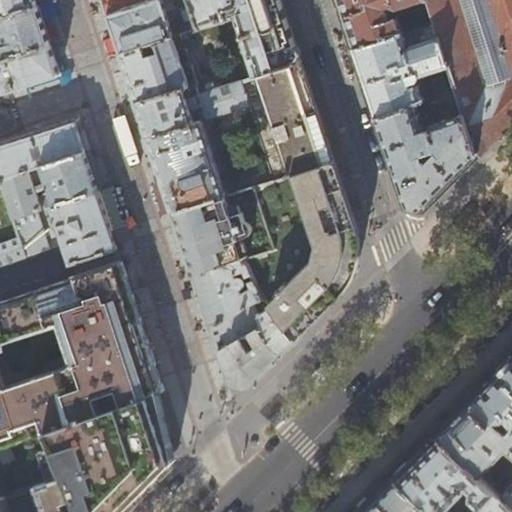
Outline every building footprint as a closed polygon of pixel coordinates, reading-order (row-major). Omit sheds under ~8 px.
[(0,0),(0,18),(38,6),(36,0),(0,0)] [(104,0),(109,15),(154,0),(104,0)] [(178,0),(185,21),(171,26),(162,0),(154,0),(109,15),(116,34),(122,53),(187,32),(204,27),(195,0),(178,0)] [(293,33),(281,0),(195,0),(204,27),(232,18),(233,17),(239,15),(259,75),(302,59),(293,33)] [(339,0),(342,7),(355,48),(404,33),(399,18),(397,16),(391,19),(387,7),(392,5),(398,8),(423,0),(339,0)] [(511,0),(429,0),(441,36),(450,65),(455,79),(458,90),(479,153),(507,124),(511,119),(511,0)] [(45,25),(38,6),(0,18),(0,60),(51,45),(45,25)] [(262,174),(224,186),(202,120),(195,122),(190,110),(204,106),(208,118),(251,105),(242,80),(238,68),(234,56),(225,58),(229,71),(222,73),(226,86),(215,89),(216,87),(216,84),(213,82),(210,81),(208,82),(206,86),(207,89),(209,91),(201,93),(197,83),(183,40),(188,39),(187,32),(122,53),(131,79),(144,121),(162,174),(175,213),(255,187),(265,184),(262,174)] [(404,33),(355,48),(367,83),(378,116),(424,101),(426,100),(420,83),(414,85),(411,75),(416,73),(420,76),(450,65),(441,36),(414,44),(410,50),(404,33)] [(56,60),(51,45),(0,60),(0,94),(4,93),(61,74),(56,60)] [(317,105),(302,59),(259,75),(242,80),(251,105),(275,180),(335,161),(317,105)] [(458,90),(455,79),(435,86),(438,96),(458,90)] [(458,90),(438,96),(441,103),(449,101),(452,109),(433,115),(435,122),(432,128),(427,129),(419,108),(426,106),(424,101),(378,116),(408,207),(422,210),(450,182),(479,153),(458,90)] [(29,136),(0,145),(0,170),(3,178),(86,150),(81,134),(76,121),(29,136)] [(38,210),(55,205),(99,189),(90,164),(86,150),(3,178),(15,218),(38,210)] [(345,190),(335,161),(275,180),(265,184),(255,187),(276,248),(246,258),(263,299),(262,299),(269,302),(275,311),(297,338),(314,320),(339,295),(354,279),(359,268),(362,250),(362,243),(355,219),(345,190)] [(0,264),(2,264),(28,256),(15,218),(3,178),(0,170),(0,264)] [(183,238),(195,275),(246,258),(276,248),(255,187),(175,213),(183,238)] [(109,219),(99,189),(55,205),(58,215),(42,221),(38,210),(15,218),(28,256),(67,244),(71,254),(73,262),(118,247),(115,239),(109,219)] [(213,327),(257,301),(262,299),(263,299),(246,258),(195,275),(200,288),(213,327)] [(153,352),(134,295),(123,261),(78,277),(0,301),(0,501),(6,499),(34,489),(68,478),(77,498),(83,511),(123,511),(128,507),(140,495),(169,467),(173,447),(166,416),(161,392),(162,391),(165,390),(162,381),(153,352)] [(269,302),(262,299),(257,301),(213,327),(215,333),(222,355),(232,385),(239,387),(246,389),(272,363),(297,338),(275,311),(269,302)] [(511,361),(509,365),(485,389),(511,421),(511,361)] [(511,421),(485,389),(465,409),(439,435),(488,482),(493,476),(488,470),(508,450),(511,452),(511,484),(501,496),(511,506),(511,421)] [(472,499),(485,511),(493,511),(494,511),(511,511),(511,506),(501,496),(488,482),(439,435),(420,455),(398,477),(433,511),(452,511),(449,508),(466,491),(467,488),(472,493),(472,499)] [(433,511),(398,477),(381,495),(363,511),(433,511)] [(67,502),(77,498),(68,478),(34,489),(6,499),(0,501),(0,511),(70,511),(71,511),(67,502)]
